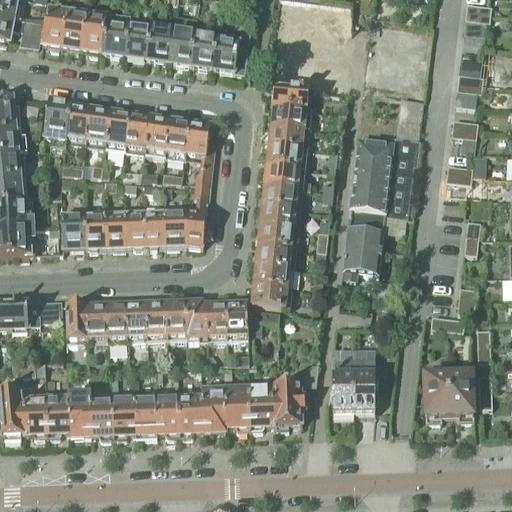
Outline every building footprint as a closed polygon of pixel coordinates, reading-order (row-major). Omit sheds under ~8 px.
[(34,0),(33,9),(46,11),(48,2),(35,0),(34,0)] [(136,0),(135,8),(143,9),(144,0),(136,0)] [(167,12),(177,13),(179,2),(169,0),(167,12)] [(290,0),(290,5),(319,9),(320,0),(290,0)] [(179,2),(177,13),(188,15),(189,3),(179,2)] [(0,24),(19,28),(22,15),(18,14),(19,7),(0,3),(0,24)] [(210,18),(220,20),(222,8),(212,6),(210,18)] [(222,8),(220,20),(231,21),(232,9),(222,8)] [(465,28),(477,30),(479,14),(467,12),(465,28)] [(479,14),(477,30),(489,31),(491,15),(479,14)] [(60,56),(63,56),(68,20),(66,20),(65,17),(58,16),(56,19),(49,18),(42,55),(43,56),(43,53),(50,54),(51,57),(58,58),(60,56)] [(288,23),(284,49),(325,54),(328,28),(307,26),(309,17),(293,16),(292,24),(288,23)] [(80,58),(83,59),(88,23),(86,23),(85,20),(77,19),(75,21),(68,20),(63,56),(69,57),(71,60),(78,61),(80,58)] [(99,61),(103,62),(108,26),(105,26),(104,23),(97,21),(95,24),(88,23),(83,59),(89,60),(90,63),(97,64),(99,61)] [(103,62),(125,65),(130,33),(131,25),(109,21),(108,26),(103,62)] [(42,33),(19,28),(0,24),(0,51),(5,53),(6,50),(9,51),(11,38),(22,40),(20,53),(38,56),(42,33)] [(125,65),(146,68),(150,36),(130,33),(125,65)] [(146,68),(168,71),(172,39),(150,36),(146,68)] [(168,71),(190,74),(194,42),(172,39),(168,71)] [(216,45),(212,77),(244,82),(250,42),(239,40),(238,48),(216,45)] [(190,74),(212,77),(216,45),(194,42),(190,74)] [(284,49),(281,75),(285,76),(284,84),(300,86),(301,77),(322,81),(325,54),(284,49)] [(471,84),(480,86),(482,69),(460,68),(458,83),(471,84)] [(457,99),(469,101),(471,84),(458,83),(457,99)] [(471,84),(469,101),(481,102),(483,86),(480,86),(471,84)] [(274,115),(274,116),(311,120),(313,99),(275,93),(274,102),(272,103),(270,111),(273,113),(272,115),(274,115)] [(0,140),(16,138),(13,105),(3,103),(0,104),(0,140)] [(351,207),(349,220),(386,224),(399,225),(406,226),(412,173),(415,174),(419,144),(423,109),(402,106),(399,128),(398,141),(397,146),(395,146),(394,154),(357,149),(356,158),(351,207)] [(49,154),(64,157),(70,113),(48,110),(43,143),(51,144),(49,154)] [(66,152),(85,155),(90,118),(84,117),(83,115),(70,113),(64,157),(65,157),(66,152)] [(85,155),(105,157),(110,120),(106,120),(106,118),(91,115),(90,118),(85,155)] [(272,135),(272,136),(308,140),(311,120),(274,116),(274,119),(272,119),(270,135),(272,135)] [(105,157),(124,160),(129,123),(127,121),(120,120),(118,121),(110,120),(105,157)] [(331,129),(344,130),(345,130),(346,122),(331,120),(331,129)] [(124,160),(144,163),(149,126),(144,125),(142,123),(134,122),(132,123),(129,123),(124,160)] [(144,163),(164,166),(169,127),(156,125),(156,127),(149,126),(144,163)] [(39,144),(40,136),(42,126),(28,127),(29,137),(30,145),(39,144)] [(164,166),(184,169),(189,131),(188,131),(186,129),(179,128),(177,130),(171,129),(171,127),(169,127),(164,166)] [(451,145),(464,146),(465,130),(453,129),(451,145)] [(188,192),(188,194),(195,195),(209,196),(213,164),(207,164),(211,135),(203,134),(201,131),(194,130),(191,132),(189,131),(184,169),(186,169),(186,164),(202,166),(200,182),(196,182),(194,192),(188,192)] [(465,130),(464,146),(476,148),(478,131),(465,130)] [(270,153),(270,155),(306,159),(308,140),(272,136),(271,141),(269,143),(268,151),(270,153)] [(0,163),(19,162),(26,161),(25,145),(17,146),(16,138),(0,140),(0,163)] [(266,173),(266,174),(304,178),(306,159),(270,155),(270,157),(268,158),(267,165),(269,168),(268,174),(266,173)] [(326,180),(334,181),(335,182),(337,162),(329,161),(326,180)] [(0,187),(21,185),(19,162),(0,163),(0,187)] [(83,175),(63,172),(62,172),(61,182),(82,183),(83,175)] [(91,184),(102,185),(103,174),(92,172),(91,184)] [(103,174),(102,185),(109,186),(110,175),(103,174)] [(266,189),(266,195),(302,198),(310,199),(311,190),(303,190),(304,178),(266,174),(264,189),(266,189)] [(446,190),(458,192),(460,175),(448,174),(446,190)] [(460,175),(458,192),(471,193),(473,177),(460,175)] [(141,187),(157,188),(157,181),(142,180),(141,187)] [(173,190),(174,181),(164,180),(163,189),(173,190)] [(0,212),(24,211),(21,185),(0,187),(0,212)] [(75,188),(62,187),(61,195),(75,196),(75,188)] [(104,199),(109,199),(116,199),(117,190),(103,189),(104,199)] [(137,191),(124,191),(124,199),(136,200),(137,191)] [(323,191),(322,200),(332,201),(333,192),(323,191)] [(155,192),(144,192),(144,200),(154,201),(155,192)] [(47,194),(47,205),(60,205),(60,194),(47,194)] [(185,222),(186,254),(203,255),(205,233),(206,226),(209,197),(209,196),(195,195),(194,196),(193,207),(197,207),(195,223),(185,222)] [(264,212),(265,214),(300,218),(302,198),(266,195),(265,201),(263,203),(262,210),(264,212)] [(332,201),(322,200),(321,209),(331,210),(332,201)] [(0,238),(34,237),(33,210),(24,211),(0,212),(0,238)] [(262,227),(261,235),(298,239),(300,218),(265,214),(261,217),(260,225),(262,227)] [(185,217),(164,218),(166,256),(180,256),(180,254),(186,254),(185,222),(185,217)] [(143,218),(124,219),(125,258),(127,258),(127,256),(132,255),(135,258),(143,257),(144,255),(145,255),(143,218)] [(164,218),(143,218),(145,255),(147,255),(149,257),(157,257),(159,255),(165,255),(165,257),(166,256),(164,218)] [(124,219),(104,220),(105,257),(111,256),(111,259),(125,258),(124,219)] [(62,258),(86,257),(84,220),(61,221),(62,258)] [(84,220),(86,257),(88,257),(90,259),(97,259),(99,257),(105,257),(104,220),(84,220)] [(386,224),(349,220),(343,279),(345,279),(344,287),(356,289),(357,281),(379,283),(386,224)] [(319,240),(328,241),(330,229),(321,227),(320,232),(319,240)] [(58,235),(58,228),(49,228),(50,236),(58,235)] [(467,229),(466,245),(478,247),(480,231),(467,229)] [(259,254),(259,255),(296,259),(298,239),(261,235),(261,239),(258,239),(257,254),(259,254)] [(34,237),(0,238),(0,264),(35,263),(34,237)] [(49,237),(49,245),(59,244),(58,237),(49,237)] [(478,247),(466,245),(464,262),(476,263),(478,247)] [(314,260),(316,260),(325,261),(326,251),(315,254),(314,260)] [(257,272),(257,274),(294,278),(296,259),(259,255),(258,260),(256,262),(255,270),(257,272)] [(325,261),(316,260),(315,268),(325,269),(326,261),(325,261)] [(253,292),(253,293),(291,298),(294,278),(257,274),(257,275),(254,277),(253,286),(255,287),(255,293),(253,292)] [(309,299),(321,301),(322,288),(311,291),(309,299)] [(291,298),(253,293),(251,308),(253,308),(252,314),(289,318),(291,298)] [(460,296),(458,309),(475,311),(476,298),(460,296)] [(188,311),(185,312),(186,348),(199,348),(199,351),(206,351),(204,314),(201,314),(201,311),(199,311),(197,309),(189,310),(188,311)] [(475,311),(458,309),(457,321),(473,323),(475,311)] [(61,310),(27,311),(0,312),(0,337),(29,336),(28,334),(37,334),(37,330),(62,330),(61,310)] [(173,312),(166,312),(166,349),(186,348),(185,312),(184,312),(182,310),(175,310),(173,312)] [(309,310),(309,320),(319,322),(320,311),(309,310)] [(145,313),(144,313),(146,350),(166,349),(166,312),(161,313),(161,311),(145,311),(145,313)] [(213,314),(204,314),(206,351),(226,350),(225,313),(224,313),(222,311),(215,311),(213,314)] [(228,313),(225,313),(226,350),(248,350),(247,312),(239,312),(237,311),(230,311),(228,313)] [(87,352),(86,315),(86,313),(79,313),(77,312),(69,312),(67,314),(65,314),(66,352),(87,352)] [(106,313),(105,313),(106,351),(127,350),(125,314),(124,314),(122,312),(114,312),(112,314),(106,314),(106,313)] [(128,314),(125,314),(127,350),(146,350),(144,313),(139,313),(137,312),(129,312),(128,314)] [(91,315),(86,315),(87,352),(106,351),(105,313),(91,313),(91,315)] [(259,319),(258,329),(278,331),(279,321),(259,319)] [(430,337),(446,339),(447,326),(432,325),(430,337)] [(447,326),(446,339),(462,341),(463,328),(447,326)] [(476,338),(477,355),(490,354),(489,338),(476,338)] [(490,354),(477,355),(478,371),(490,370),(490,354)] [(239,358),(240,371),(249,370),(249,358),(239,358)] [(353,423),(353,358),(332,358),(333,423),(353,423)] [(375,358),(353,358),(353,423),(375,423),(375,358)] [(107,362),(107,375),(115,375),(115,361),(107,362)] [(207,361),(206,361),(206,372),(216,372),(215,363),(207,363),(207,361)] [(139,374),(149,374),(148,367),(148,364),(138,364),(139,374)] [(167,365),(167,373),(177,373),(176,365),(167,365)] [(148,367),(149,374),(149,376),(159,375),(159,366),(148,367)] [(87,368),(87,372),(88,376),(96,376),(96,368),(87,368)] [(34,378),(33,369),(12,369),(13,384),(22,384),(30,383),(34,383),(34,378)] [(71,382),(81,382),(90,381),(90,380),(88,380),(88,376),(87,372),(71,372),(71,382)] [(318,373),(306,374),(304,395),(315,395),(318,373)] [(223,375),(223,376),(223,387),(233,386),(232,375),(223,375)] [(471,375),(448,376),(450,426),(458,426),(458,430),(473,430),(471,375)] [(450,426),(448,376),(424,377),(426,431),(441,431),(441,426),(450,426)] [(90,380),(90,381),(90,389),(100,389),(100,379),(93,379),(93,380),(90,380)] [(35,447),(47,446),(46,405),(31,406),(30,383),(22,384),(22,395),(24,443),(25,443),(25,442),(33,442),(33,444),(35,447)] [(478,384),(479,401),(491,400),(491,384),(478,384)] [(287,394),(271,394),(273,435),(274,435),(276,435),(276,439),(288,439),(288,435),(302,434),(302,421),(305,420),(304,405),(301,406),(301,387),(287,388),(287,394)] [(271,394),(247,395),(249,440),(261,439),(263,437),(263,435),(273,435),(271,394)] [(20,443),(24,443),(22,395),(15,396),(15,399),(0,400),(0,444),(4,444),(4,447),(20,447),(20,443)] [(247,395),(224,396),(225,436),(236,436),(236,438),(238,440),(249,440),(247,395)] [(201,397),(201,401),(202,441),(225,440),(224,436),(225,436),(224,396),(201,397)] [(491,400),(479,401),(479,417),(492,416),(491,400)] [(61,441),(70,441),(69,405),(68,401),(59,401),(60,405),(46,405),(47,446),(59,446),(61,444),(61,441)] [(192,404),(177,405),(178,446),(191,445),(193,444),(193,441),(202,441),(201,401),(192,401),(192,404)] [(156,406),(155,406),(157,442),(165,442),(166,444),(168,446),(178,446),(177,405),(165,405),(165,402),(156,402),(156,406)] [(127,407),(112,407),(113,448),(125,447),(127,446),(127,443),(135,443),(134,403),(127,403),(127,407)] [(143,403),(134,403),(135,443),(144,443),(144,447),(157,446),(157,442),(155,406),(144,406),(143,403)] [(70,445),(92,444),(91,405),(91,404),(69,405),(70,441),(70,445)] [(91,405),(92,444),(100,444),(100,447),(101,448),(113,448),(112,407),(99,408),(99,404),(91,405)]
